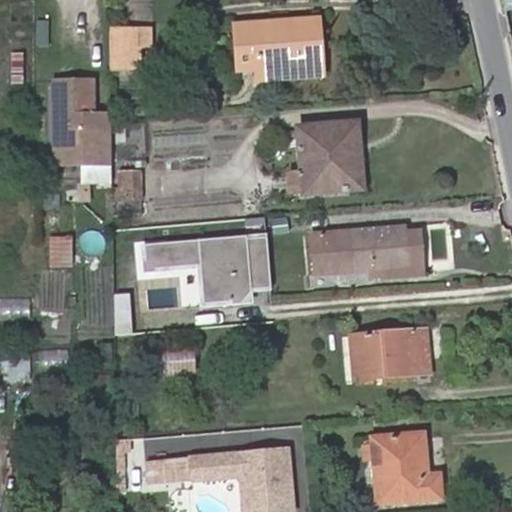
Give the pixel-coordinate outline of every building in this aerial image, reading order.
[(51,43),(47,19),(33,21),(36,45),(51,43)] [(238,71),(256,70),(322,65),(318,19),(235,25),(238,71)] [(111,71),(142,71),(142,48),(141,28),(110,28),(111,71)] [(154,48),(154,28),(141,28),(142,48),(154,48)] [(24,86),(23,43),(10,43),(11,85),(24,86)] [(323,79),(322,65),(256,70),(257,84),(323,79)] [(92,161),(112,160),(112,114),(94,115),(93,81),(55,82),(58,165),(93,164),(92,161)] [(359,122),(297,127),(302,173),(290,174),(291,196),(356,191),(352,144),(360,143),(359,122)] [(176,137),(176,127),(147,129),(148,140),(176,137)] [(360,143),(352,144),(356,191),(364,190),(360,143)] [(140,185),(140,156),(122,156),(122,171),(112,171),(112,185),(140,185)] [(309,234),(312,274),(369,269),(410,265),(406,231),(405,226),(309,234)] [(410,265),(369,269),(370,280),(427,275),(422,230),(406,231),(410,265)] [(49,266),(73,266),(74,235),(49,235),(49,266)] [(168,291),(166,240),(141,241),(143,271),(135,272),(136,292),(168,291)] [(82,276),(82,291),(111,290),(111,276),(82,276)] [(114,293),(80,292),(79,319),(114,320),(114,293)] [(425,330),(351,336),(355,378),(414,373),(413,359),(428,358),(425,330)] [(147,352),(147,354),(130,355),(132,370),(149,369),(149,377),(195,373),(194,348),(147,352)] [(0,349),(0,352),(0,380),(28,383),(31,352),(0,349)] [(37,373),(69,373),(69,350),(37,350),(37,373)] [(428,358),(413,359),(414,373),(429,371),(428,358)] [(139,435),(138,391),(125,391),(126,435),(139,435)] [(373,459),(377,504),(440,499),(438,474),(427,475),(424,433),(371,437),(372,447),(362,447),(363,460),(373,459)] [(268,511),(268,506),(291,504),(287,450),(224,456),(226,478),(240,477),(242,511),(268,511)] [(202,480),(226,478),(224,456),(200,458),(202,480)] [(191,481),(202,480),(200,458),(189,459),(191,481)] [(188,480),(186,461),(148,464),(149,483),(188,480)]
